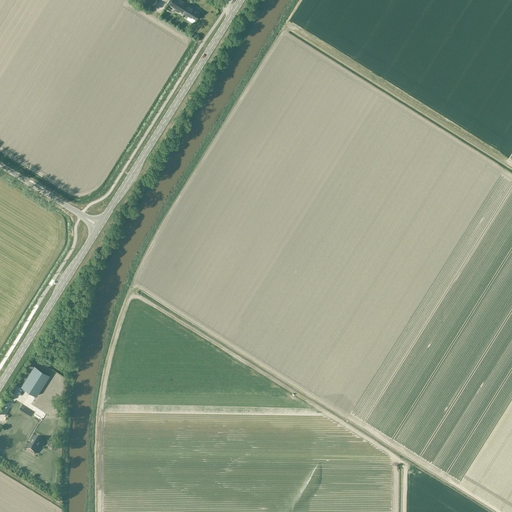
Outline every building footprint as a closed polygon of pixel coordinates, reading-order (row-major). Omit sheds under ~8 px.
[(156,0),(138,0),(151,8),(156,0)] [(181,0),(168,0),(167,3),(191,18),(192,17),(196,19),(200,13),(194,10),(194,8),(181,0)] [(34,365),(21,386),(36,396),(49,375),(34,365)] [(28,437),(24,442),(29,445),(32,440),(28,437)] [(34,438),(27,450),(34,455),(42,443),(34,438)]
